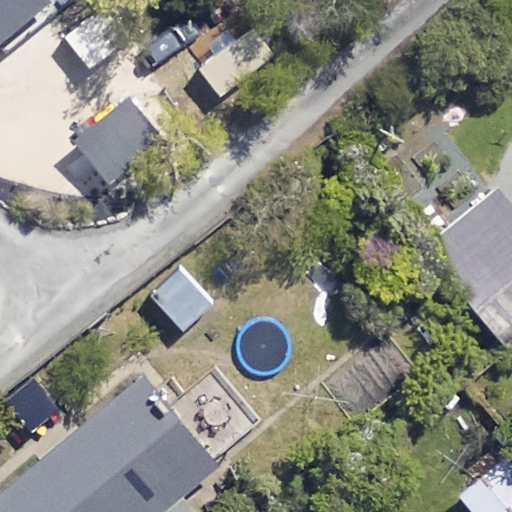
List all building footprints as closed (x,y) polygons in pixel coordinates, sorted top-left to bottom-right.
[(0,0),(0,44),(53,2),(51,0),(0,0)] [(76,139),(112,181),(165,135),(129,93),(76,139)] [(511,209),(494,187),(424,243),(502,341),(511,333),(511,209)] [(0,511),(195,511),(181,494),(213,468),(143,381),(0,494),(0,511)] [(511,511),(511,458),(506,452),(456,492),(471,511),(511,511)]
